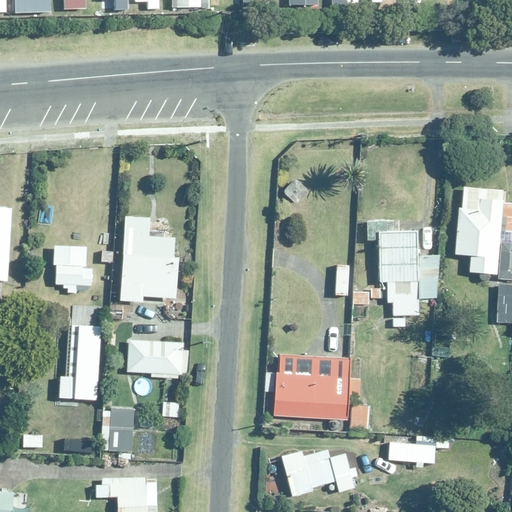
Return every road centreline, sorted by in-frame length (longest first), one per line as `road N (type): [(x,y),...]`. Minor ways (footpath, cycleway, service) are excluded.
road 1 (residential): [(217,511),(242,66)]
road 2 (tertiary): [(242,66),(511,63)]
road 3 (tertiary): [(0,85),(242,66)]
